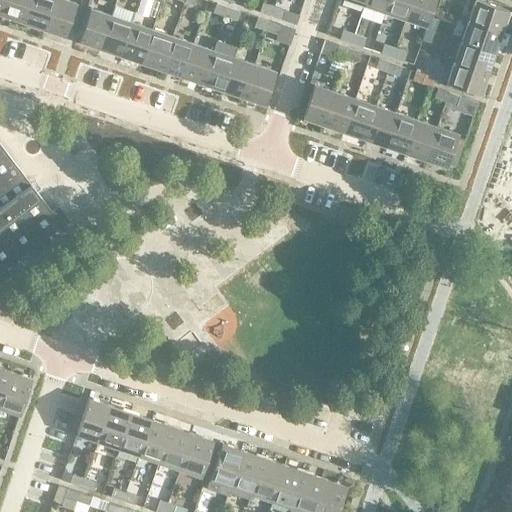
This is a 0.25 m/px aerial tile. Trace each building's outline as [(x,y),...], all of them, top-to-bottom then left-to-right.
[(29,0),(6,0),(2,14),(22,21),(29,0)] [(52,0),(29,0),(22,21),(43,28),(52,0)] [(75,2),(67,0),(52,0),(43,28),(64,35),(75,2)] [(387,0),(364,0),(363,4),(384,11),(387,0)] [(410,0),(387,0),(384,11),(404,18),(410,0)] [(433,0),(410,0),(404,18),(425,25),(428,16),(433,0)] [(449,0),(448,0),(439,0),(436,9),(445,12),(449,0)] [(478,0),(473,0),(467,20),(500,31),(507,10),(478,0)] [(261,2),(258,11),(270,15),(273,6),(261,2)] [(227,7),(215,3),(212,11),(224,15),(227,7)] [(113,5),(110,14),(99,47),(119,54),(130,21),(134,12),(113,5)] [(284,10),(273,6),(270,15),(282,19),(284,10)] [(78,40),(99,47),(110,14),(89,7),(78,40)] [(239,11),(227,7),(224,15),(236,19),(239,11)] [(437,19),(428,16),(425,25),(424,28),(433,31),(437,19)] [(268,21),(257,17),(253,26),(265,29),(268,21)] [(500,31),(467,20),(460,40),(493,51),(500,31)] [(151,28),(130,21),(119,54),(140,61),(151,28)] [(280,25),(268,21),(265,29),(277,33),(280,25)] [(171,35),(151,28),(140,61),(160,68),(171,35)] [(433,31),(424,28),(420,39),(429,42),(433,31)] [(342,30),(339,39),(350,42),(353,34),(342,30)] [(365,38),(353,34),(350,42),(362,46),(365,38)] [(192,42),(171,35),(160,68),(181,75),(192,42)] [(216,40),(212,49),(201,82),(221,89),(233,56),(236,47),(216,40)] [(319,52),(332,57),(334,53),(337,44),(323,40),(319,52)] [(493,51),(460,40),(453,61),(486,72),(493,51)] [(212,49),(192,42),(181,75),(201,82),(212,49)] [(348,48),(337,44),(334,53),(345,57),(348,48)] [(383,44),(380,52),(391,56),(394,48),(383,44)] [(360,52),(348,48),(345,57),(357,61),(360,52)] [(406,52),(394,48),(391,56),(403,60),(406,52)] [(253,63),(233,56),(221,89),(242,96),(253,63)] [(389,62),(378,58),(375,67),(386,71),(389,62)] [(486,72),(453,61),(446,82),(479,93),(486,72)] [(401,66),(389,62),(386,71),(398,75),(401,66)] [(274,71),(253,63),(242,96),(263,103),(274,71)] [(412,80),(421,83),(425,71),(416,68),(412,80)] [(433,74),(425,71),(421,83),(429,86),(433,74)] [(301,116),(322,124),(334,91),(313,84),(301,116)] [(448,92),(436,88),(433,97),(445,100),(448,92)] [(354,98),(334,91),(322,124),(343,131),(354,98)] [(459,96),(448,92),(445,100),(456,104),(459,96)] [(375,105),(354,98),(343,131),(363,138),(375,105)] [(395,112),(375,105),(363,138),(384,145),(395,112)] [(415,119),(395,112),(384,145),(404,152),(415,119)] [(436,126),(415,119),(404,152),(425,159),(436,126)] [(457,133),(436,126),(425,159),(446,166),(457,133)] [(50,210),(0,143),(0,282),(11,275),(6,268),(33,247),(38,254),(53,243),(48,236),(69,220),(57,205),(50,210)] [(0,398),(10,371),(0,367),(0,398)] [(31,378),(10,371),(0,398),(0,407),(18,414),(31,378)] [(75,433),(97,440),(109,405),(87,397),(75,433)] [(129,412),(109,405),(97,440),(117,447),(129,412)] [(150,419),(129,412),(117,447),(137,454),(150,419)] [(170,426),(150,419),(137,454),(158,461),(170,426)] [(190,433),(170,426),(158,461),(178,468),(190,433)] [(212,440),(190,433),(178,468),(200,475),(212,440)] [(208,478),(230,486),(242,450),(221,443),(208,478)] [(262,457),(242,450),(230,486),(250,493),(262,457)] [(283,464),(262,457),(250,493),(271,500),(283,464)] [(303,471),(283,464),(271,500),(291,507),(303,471)] [(311,511),(324,478),(303,471),(291,507),(306,511),(311,511)] [(71,473),(68,482),(80,486),(83,477),(71,473)] [(95,481),(83,477),(80,486),(93,490),(95,481)] [(335,511),(345,485),(324,478),(311,511),(335,511)] [(112,487),(109,496),(121,500),(124,491),(112,487)] [(79,492),(66,488),(64,496),(76,500),(79,492)] [(136,495),(124,491),(121,500),(133,504),(136,495)] [(91,496),(79,492),(76,500),(88,504),(91,496)] [(158,499),(154,511),(156,511),(162,511),(166,501),(158,499)] [(172,511),(175,504),(166,501),(162,511),(172,511)] [(117,511),(119,506),(107,502),(105,510),(110,511),(117,511)]
